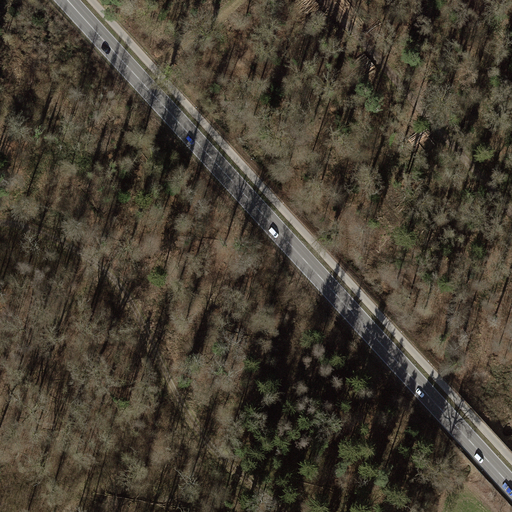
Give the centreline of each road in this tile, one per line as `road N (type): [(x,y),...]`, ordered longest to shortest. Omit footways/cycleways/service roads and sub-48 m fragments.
road 1 (primary): [(67,0),(511,486)]
road 2 (track): [(0,224),(22,223),(106,266),(201,436),(289,511)]
road 3 (track): [(325,0),(511,214)]
